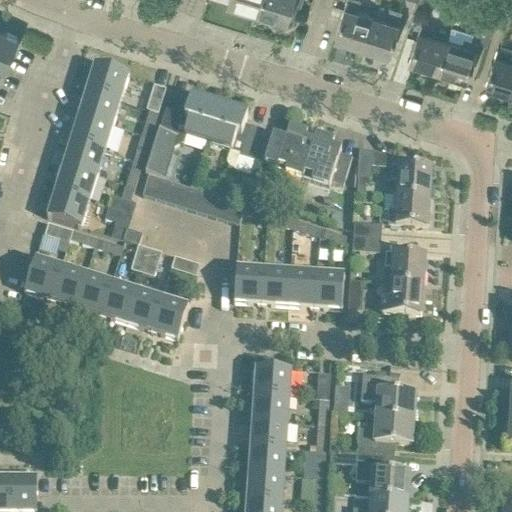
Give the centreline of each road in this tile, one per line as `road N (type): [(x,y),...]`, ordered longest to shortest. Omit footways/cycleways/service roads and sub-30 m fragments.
road 1 (residential): [(0,261),(77,16)]
road 2 (residential): [(469,353),(225,339)]
road 3 (residential): [(482,146),(297,85)]
road 4 (residential): [(217,506),(45,506)]
road 5 (residential): [(217,506),(225,339)]
road 6 (residential): [(297,85),(169,45)]
road 7 (residential): [(474,274),(482,146)]
road 8 (residential): [(460,474),(469,353)]
